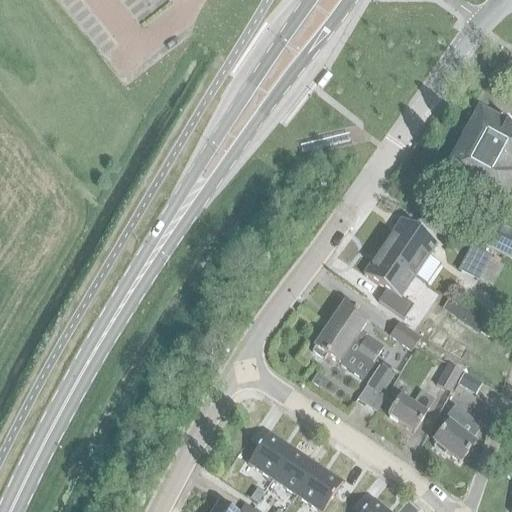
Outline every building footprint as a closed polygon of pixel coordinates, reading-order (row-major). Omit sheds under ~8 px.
[(511,129),(478,111),(444,173),(503,205),(511,188),(511,129)] [(494,221),(500,224),(505,216),(498,212),(494,221)] [(394,231),(378,255),(413,278),(414,279),(437,246),(401,222),(394,231)] [(511,244),(491,234),(484,248),(509,260),(511,254),(511,244)] [(470,248),(457,271),(477,282),(490,259),(470,248)] [(363,277),(363,278),(385,293),(377,305),(403,323),(413,308),(400,300),(414,279),(413,278),(378,255),(363,277)] [(334,302),(325,316),(329,319),(324,327),(364,353),(375,335),(398,350),(409,334),(380,313),(372,327),(334,302)] [(454,320),(476,333),(484,320),(463,306),(454,320)] [(358,380),(372,358),(364,353),(324,327),(307,353),(321,362),(324,357),(358,380)] [(420,343),(404,366),(418,376),(434,353),(420,343)] [(380,412),(396,373),(376,365),(360,404),(380,412)] [(454,393),(463,372),(454,368),(445,389),(454,393)] [(480,376),(473,388),(495,400),(502,389),(480,376)] [(414,437),(439,400),(412,381),(387,418),(414,437)] [(484,426),(454,406),(443,421),(448,425),(432,448),(436,451),(434,454),(445,461),(447,458),(462,468),(478,444),(473,441),(484,426)] [(267,436),(246,466),(271,483),(292,452),(267,436)] [(292,452),(271,483),(296,499),(317,469),(292,452)] [(317,469),(296,499),(314,511),(323,511),(341,485),(317,469)] [(249,502),(256,506),(263,496),(256,492),(249,502)] [(383,511),(373,503),(365,511),(383,511)]
